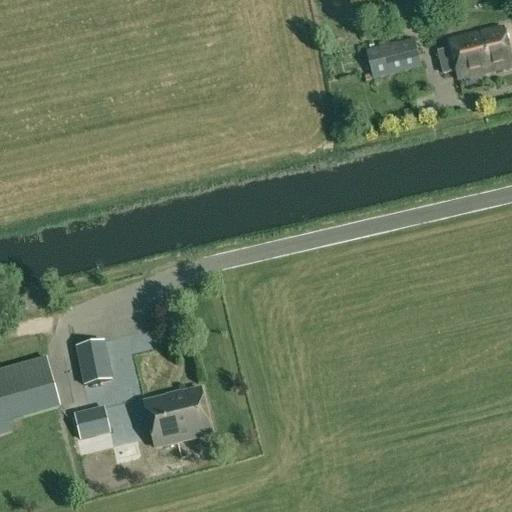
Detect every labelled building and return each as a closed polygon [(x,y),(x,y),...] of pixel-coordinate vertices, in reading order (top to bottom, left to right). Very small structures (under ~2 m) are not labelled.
[(511,65),(504,30),(450,42),(458,80),(511,68),(511,65)] [(420,69),(414,41),(366,52),(373,82),(420,69)] [(406,121),(414,119),(411,110),(404,111),(406,121)] [(41,337),(45,357),(64,354),(61,333),(41,337)] [(86,387),(111,382),(104,344),(79,349),(86,387)] [(0,372),(0,437),(13,434),(10,424),(62,409),(47,359),(0,372)] [(205,359),(199,360),(202,371),(208,369),(205,359)] [(211,436),(200,391),(145,405),(156,450),(211,436)] [(110,433),(104,412),(76,419),(82,440),(110,433)]
